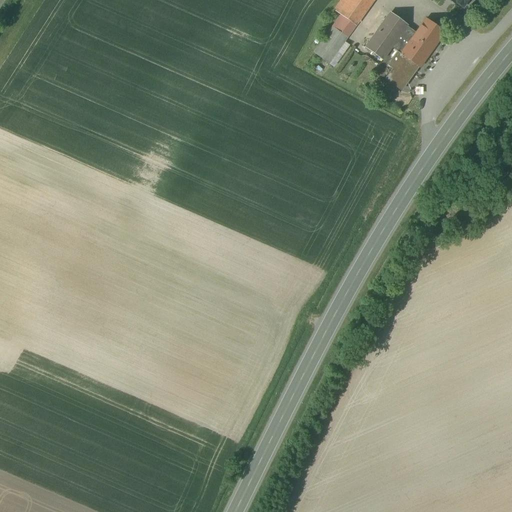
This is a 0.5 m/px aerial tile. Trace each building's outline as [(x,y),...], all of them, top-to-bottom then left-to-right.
[(341,0),(335,10),(356,25),(373,0),(341,0)] [(390,13),(365,48),(382,61),(392,48),(407,27),(407,26),(390,13)] [(416,33),(401,54),(418,67),(419,68),(444,33),(426,19),(416,33)] [(407,27),(392,48),(398,52),(389,65),(394,69),(386,79),(401,91),(418,67),(401,54),(416,33),(407,27)] [(333,28),(314,54),(328,64),(347,38),(333,28)]
